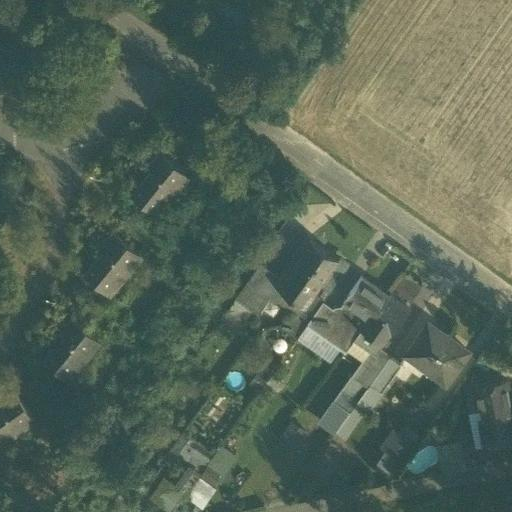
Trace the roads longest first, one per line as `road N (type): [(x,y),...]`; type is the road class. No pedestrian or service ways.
road 1 (residential): [(511,304),(80,0)]
road 2 (unclassified): [(511,466),(288,511)]
